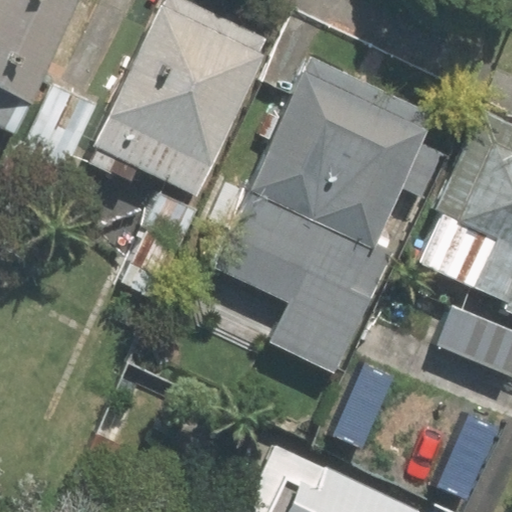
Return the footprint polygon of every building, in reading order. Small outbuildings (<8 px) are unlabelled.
[(76,0),(0,0),(0,131),(14,137),(76,0)] [(158,0),(92,145),(194,191),(267,32),(195,0),(158,0)] [(396,183),(424,196),(447,146),(419,133),(424,121),(296,62),(205,261),(287,298),(269,338),(336,369),(392,246),(371,236),(396,183)] [(57,153),(84,93),(51,78),(24,138),(57,153)] [(416,264),(511,307),(511,117),(488,107),(416,264)] [(156,192),(115,280),(147,295),(188,206),(156,192)] [(511,366),(511,330),(447,301),(430,338),(509,373),(511,366)] [(423,511),(270,442),(237,511),(423,511)]
